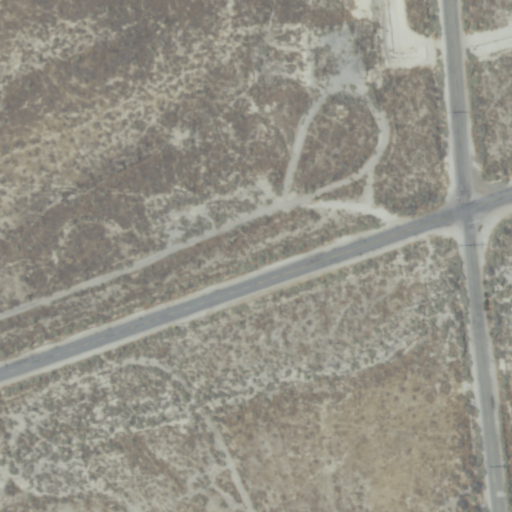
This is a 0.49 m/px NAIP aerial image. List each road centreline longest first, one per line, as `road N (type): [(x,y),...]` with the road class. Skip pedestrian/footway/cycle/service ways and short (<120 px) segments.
road 1 (tertiary): [(511,195),(0,374)]
road 2 (residential): [(500,511),(452,0)]
